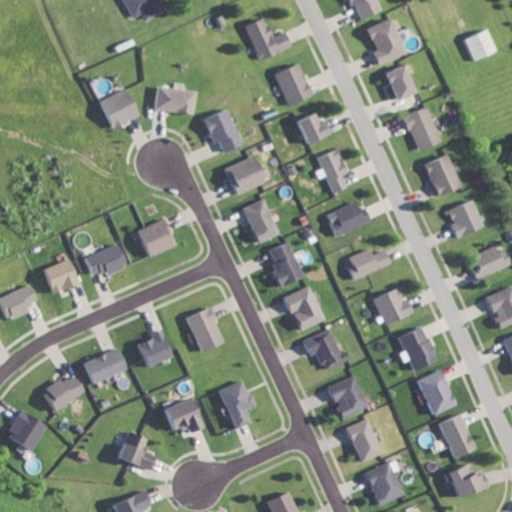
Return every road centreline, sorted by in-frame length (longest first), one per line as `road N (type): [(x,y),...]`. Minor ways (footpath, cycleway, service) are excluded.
road 1 (residential): [(302,0),(511,447)]
road 2 (residential): [(340,511),(189,183),(162,162)]
road 3 (residential): [(224,259),(42,336),(0,371)]
